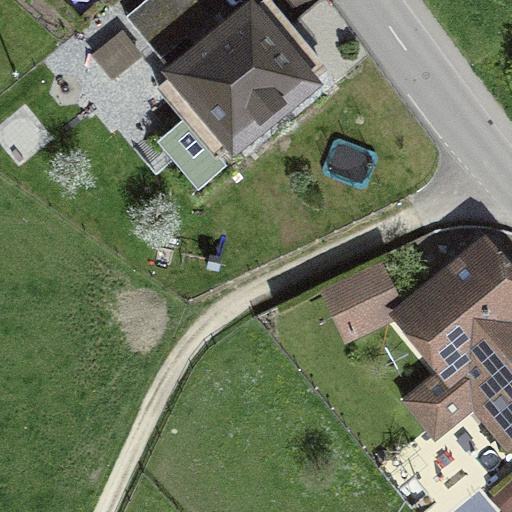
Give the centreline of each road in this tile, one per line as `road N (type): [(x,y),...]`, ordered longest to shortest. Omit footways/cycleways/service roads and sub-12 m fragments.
road 1 (track): [(106,511),(180,350),(267,281),(511,167)]
road 2 (tertiary): [(381,0),(511,158)]
